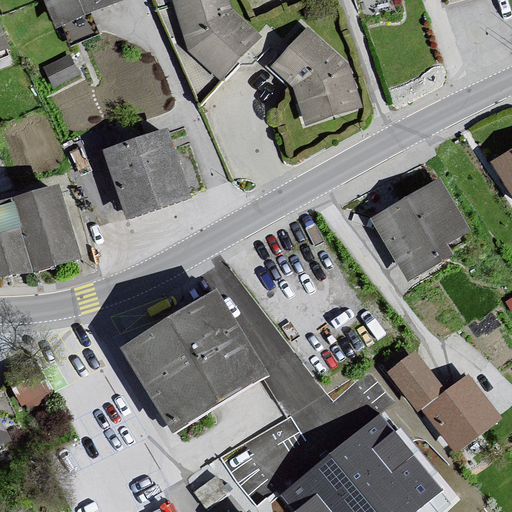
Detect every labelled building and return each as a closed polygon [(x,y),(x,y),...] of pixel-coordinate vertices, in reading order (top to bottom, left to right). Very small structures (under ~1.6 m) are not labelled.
[(134,1),(133,0),(44,0),(58,33),(134,1)] [(228,0),(175,0),(172,1),(190,54),(224,83),(262,40),(235,16),(228,0)] [(0,19),(0,59),(14,54),(0,19)] [(307,28),(271,70),(297,93),(307,128),(363,111),(349,64),(307,28)] [(66,55),(40,68),(51,92),(78,79),(66,55)] [(172,133),(105,155),(128,225),(195,203),(172,133)] [(511,156),(494,168),(511,196),(511,156)] [(442,183),(372,226),(411,291),(460,261),(453,249),(474,237),(442,183)] [(17,203),(18,208),(37,276),(85,263),(65,190),(17,203)] [(0,213),(0,286),(37,276),(18,208),(0,213)] [(220,289),(122,347),(174,433),(271,374),(220,289)] [(418,356),(392,378),(463,462),(508,424),(472,381),(453,397),(418,356)] [(33,359),(3,374),(23,415),(53,400),(33,359)] [(387,401),(277,483),(298,511),(418,511),(451,487),(387,401)] [(0,454),(14,447),(0,417),(0,454)]
